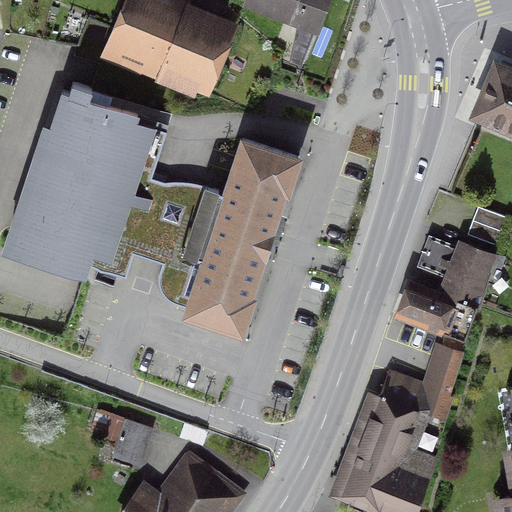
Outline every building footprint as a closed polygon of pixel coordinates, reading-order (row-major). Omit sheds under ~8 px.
[(161,64),(156,78),(194,94),(200,80),(205,83),(227,29),(156,0),(125,0),(108,42),(161,64)] [(250,0),(249,3),(316,28),(326,0),(250,0)] [(511,71),(511,72),(502,68),(503,67),(497,64),(477,113),(511,127),(511,71)] [(89,97),(92,87),(73,81),(70,91),(63,89),(10,251),(84,275),(88,264),(126,277),(137,244),(165,254),(159,275),(160,287),(169,299),(188,307),(186,312),(242,331),(253,296),(249,295),(263,253),(265,254),(284,190),(288,191),(299,156),(243,138),(226,191),(196,182),(165,181),(152,177),(167,131),(135,121),(138,114),(89,97)] [(506,216),(478,205),(468,233),(496,244),(506,216)] [(449,295),(472,304),(491,253),(463,242),(461,248),(429,235),(418,265),(449,277),(443,292),(449,295)] [(412,283),(400,314),(464,338),(477,306),(472,304),(449,295),(443,292),(442,294),(412,283)] [(381,395),(378,394),(341,487),(381,503),(379,509),(385,511),(411,511),(438,442),(452,395),(450,394),(465,342),(447,336),(444,346),(437,344),(424,384),(390,371),(381,395)] [(141,464),(153,428),(126,419),(114,455),(141,464)] [(511,511),(511,448),(510,449),(511,460),(511,494),(499,497),(501,511),(511,511)] [(176,478),(162,497),(145,484),(123,511),(221,511),(238,490),(192,457),(177,479),(176,478)]
